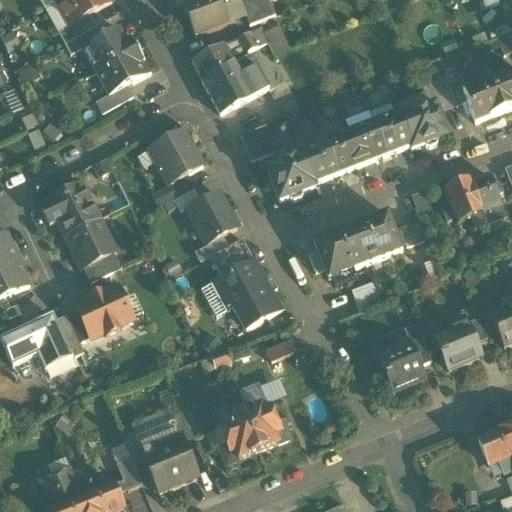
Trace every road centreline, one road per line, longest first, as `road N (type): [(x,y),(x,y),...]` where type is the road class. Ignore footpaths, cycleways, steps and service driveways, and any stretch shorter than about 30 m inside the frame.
road 1 (residential): [(271,236),(511,141)]
road 2 (residential): [(271,236),(392,453)]
road 3 (residential): [(193,97),(6,194)]
road 4 (residential): [(392,453),(233,511)]
road 5 (residential): [(193,97),(271,236)]
road 6 (residential): [(511,399),(392,453)]
